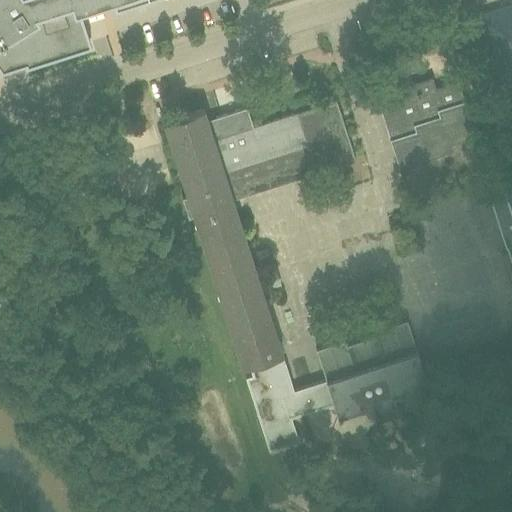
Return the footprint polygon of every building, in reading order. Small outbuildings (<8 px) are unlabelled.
[(0,0),(0,62),(4,69),(95,40),(86,6),(83,0),(0,0)] [(496,74),(511,69),(511,0),(503,0),(475,9),(496,74)] [(459,158),(451,134),(476,126),(459,73),(434,81),(431,72),(374,90),(402,176),(459,158)] [(248,372),(275,454),(303,445),(293,415),(336,401),(328,375),(297,385),(286,350),(288,349),(240,196),(361,158),(341,95),(256,122),(250,101),(213,113),(207,95),(157,111),(238,365),(251,361),(253,370),(248,372)] [(511,176),(492,183),(511,246),(511,176)] [(341,416),(377,404),(382,420),(406,412),(401,397),(429,388),(426,378),(430,377),(420,346),(410,349),(400,317),(381,323),(382,328),(350,338),(349,335),(331,341),(340,371),(328,375),(336,401),(341,416)]
